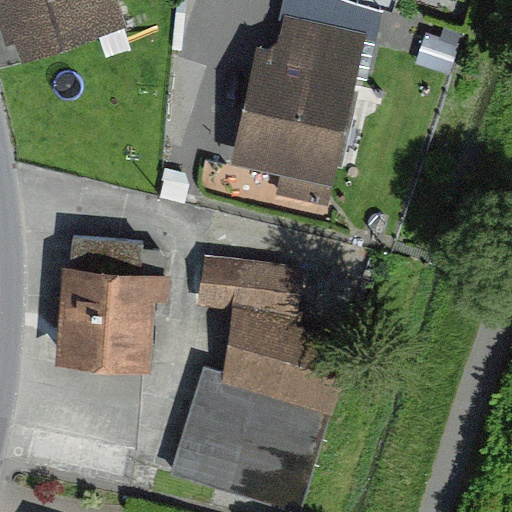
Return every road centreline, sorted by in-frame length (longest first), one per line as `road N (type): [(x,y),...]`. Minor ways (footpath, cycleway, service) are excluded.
road 1 (residential): [(443,511),(511,298)]
road 2 (unknown): [(0,178),(186,226)]
